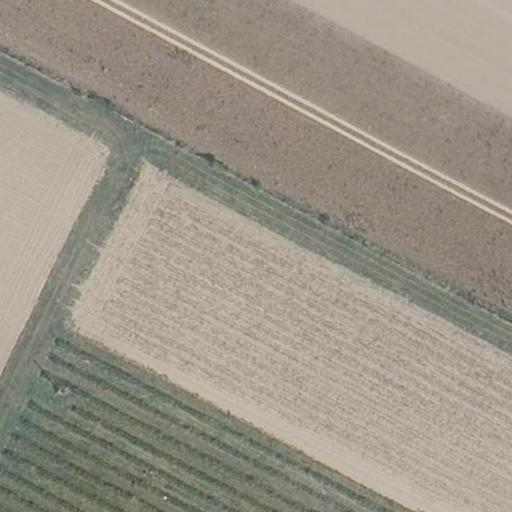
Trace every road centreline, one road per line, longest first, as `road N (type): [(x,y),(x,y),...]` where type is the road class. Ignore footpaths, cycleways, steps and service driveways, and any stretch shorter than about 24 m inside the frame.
road 1 (track): [(511,343),(0,74)]
road 2 (track): [(0,423),(134,145)]
